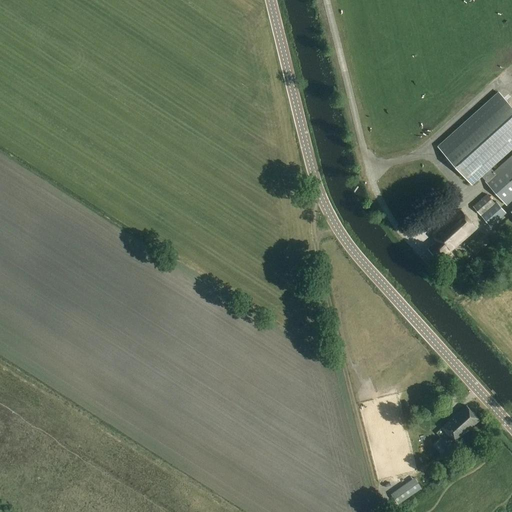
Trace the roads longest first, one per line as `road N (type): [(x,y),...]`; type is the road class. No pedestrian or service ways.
road 1 (tertiary): [(511,428),(358,258),(329,214),(268,0)]
road 2 (unclassified): [(468,198),(411,241),(391,218),(374,189),(326,0)]
